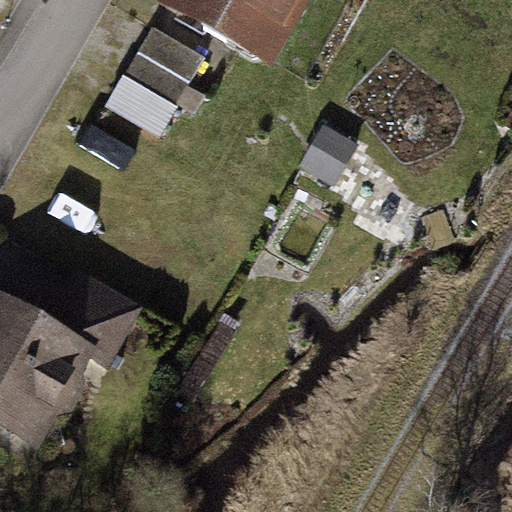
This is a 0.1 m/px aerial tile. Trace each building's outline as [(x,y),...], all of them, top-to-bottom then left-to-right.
[(183,0),(180,7),(212,25),(208,32),(233,46),(237,39),(260,52),(289,0),(183,0)] [(157,30),(126,81),(180,111),(210,60),(157,30)] [(180,111),(126,81),(111,109),(164,139),(180,111)] [(53,333),(91,355),(90,357),(108,368),(142,310),(86,277),(53,333)] [(0,421),(39,444),(58,412),(71,411),(82,392),(78,377),(90,357),(91,355),(53,333),(0,302),(0,421)]
